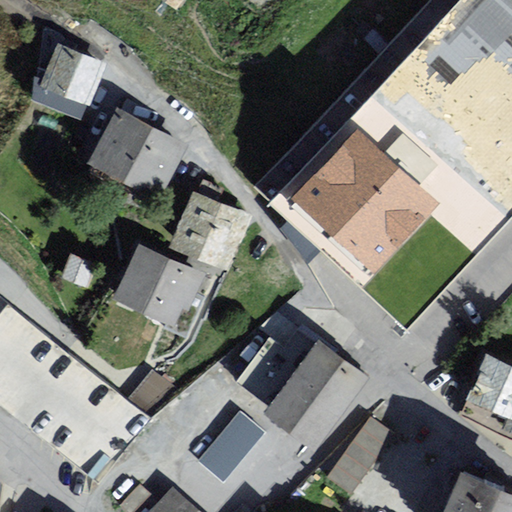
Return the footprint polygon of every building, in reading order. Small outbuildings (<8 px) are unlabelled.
[(511,0),(459,0),(269,203),(406,331),(511,217),(511,0)] [(98,62),(62,49),(48,85),(84,99),(98,62)] [(176,145),(120,114),(96,158),(152,189),(176,145)] [(238,218),(187,196),(168,239),(219,262),(238,218)] [(86,274),(93,251),(71,245),(64,267),(86,274)] [(190,274),(136,249),(112,299),(167,324),(190,274)] [(314,450),(369,377),(319,340),(265,413),(314,450)] [(511,365),(478,350),(451,410),(511,437),(511,365)] [(370,407),(328,471),(356,490),(398,425),(370,407)] [(198,461),(224,482),(266,431),(240,410),(198,461)] [(511,511),(511,494),(463,474),(447,511),(511,511)] [(194,511),(168,489),(148,511),(194,511)]
